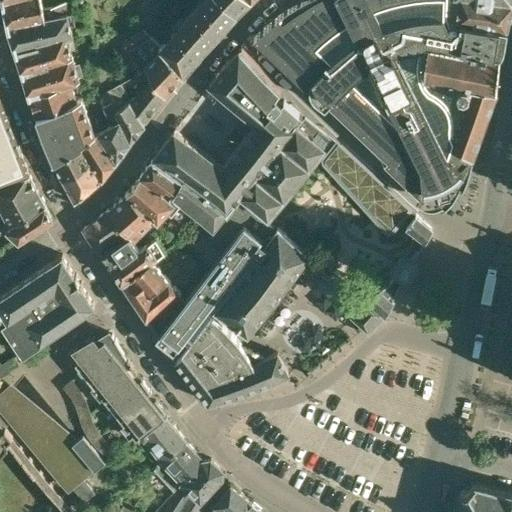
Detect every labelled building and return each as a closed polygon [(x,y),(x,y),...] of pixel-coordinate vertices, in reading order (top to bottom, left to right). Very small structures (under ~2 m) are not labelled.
[(10,25),(17,49),(68,34),(73,33),(72,30),(66,1),(44,6),(42,0),(5,0),(8,13),(10,25)] [(248,0),(201,0),(195,7),(194,7),(174,29),(174,30),(199,54),(237,12),(248,0)] [(254,36),(308,86),(308,88),(308,90),(308,91),(309,94),(309,95),(311,98),(311,99),(313,101),(314,102),(323,109),(327,104),(422,194),(419,197),(420,199),(423,200),(426,202),(428,203),(432,203),(435,203),(439,203),(441,202),(443,201),(444,200),(446,203),(449,200),(451,198),(453,196),(455,193),(456,191),(458,188),(459,185),(460,182),(464,183),(466,179),(468,173),(469,168),(470,165),(471,161),(472,155),(454,138),(470,92),(465,94),(460,92),(458,88),(459,83),(464,80),(425,74),(424,73),(428,44),(483,50),(501,53),(507,30),(459,24),(463,0),(300,0),(301,0),(292,6),(287,9),(277,17),(267,25),(259,31),(254,36)] [(507,30),(511,5),(511,0),(510,0),(463,0),(459,24),(507,30)] [(136,45),(152,36),(145,28),(124,41),(123,47),(141,77),(152,70),(136,45)] [(166,38),(161,44),(185,70),(192,62),(199,54),(174,30),(166,38)] [(80,77),(68,34),(17,49),(30,92),(70,80),(80,77)] [(183,73),(185,70),(161,44),(152,35),(152,36),(136,45),(152,70),(167,94),(183,73)] [(497,86),(501,53),(483,50),(428,44),(424,73),(425,74),(464,80),(497,86)] [(259,122),(222,166),(175,129),(154,156),(180,178),(169,190),(180,200),(213,226),(229,239),(241,223),(255,233),(264,222),(325,146),(330,151),(324,157),(323,158),(322,159),(322,161),(323,162),(339,180),(382,229),(384,230),(386,230),(387,230),(399,217),(407,224),(416,213),(340,143),(339,144),(337,142),(305,116),(298,124),(297,123),(304,114),(279,89),(240,48),(225,64),(211,83),(233,102),(259,122)] [(167,94),(152,70),(141,77),(147,86),(130,98),(144,122),(167,94)] [(38,114),(77,99),(70,80),(30,92),(30,94),(38,114)] [(472,155),(493,100),(496,99),(498,92),(496,90),(497,86),(464,80),(459,83),(458,88),(460,92),(465,94),(470,92),(454,138),(472,155)] [(130,98),(120,83),(108,90),(112,100),(121,118),(122,121),(130,140),(144,122),(130,98)] [(0,149),(19,142),(0,93),(0,149)] [(95,132),(82,97),(77,99),(38,114),(55,159),(83,142),(96,133),(95,132)] [(116,158),(130,140),(122,121),(121,118),(112,100),(103,105),(108,114),(111,124),(108,125),(101,130),(116,158)] [(101,130),(96,133),(83,142),(92,159),(93,161),(96,168),(100,178),(116,158),(101,130)] [(0,186),(31,173),(19,142),(0,149),(0,186)] [(55,159),(65,179),(93,161),(92,159),(83,142),(55,159)] [(154,156),(141,174),(166,193),(169,190),(180,178),(154,156)] [(93,161),(65,179),(75,198),(100,178),(93,161)] [(10,221),(45,200),(38,189),(31,173),(0,186),(0,202),(7,217),(10,221)] [(169,190),(166,193),(141,174),(127,191),(155,217),(158,220),(168,208),(176,214),(182,207),(177,203),(180,200),(169,190)] [(127,191),(109,207),(121,221),(131,233),(134,238),(155,217),(127,191)] [(45,200),(10,221),(8,228),(20,238),(54,216),(45,200)] [(131,233),(121,221),(109,207),(84,227),(103,251),(131,233)] [(432,227),(416,213),(407,224),(406,226),(413,231),(412,243),(417,247),(410,256),(414,259),(432,227)] [(188,288),(154,327),(163,342),(169,351),(168,354),(172,360),(175,359),(208,402),(232,396),(250,389),(289,373),(280,350),(263,357),(265,355),(246,344),(244,347),(242,344),(218,325),(227,314),(248,331),(287,280),(305,257),(331,279),(326,285),(325,286),(325,288),(325,289),(326,289),(327,290),(354,313),(352,316),(363,326),(369,331),(385,312),(403,280),(397,276),(395,274),(388,283),(381,287),(371,299),(310,248),(308,251),(278,226),(275,231),(268,225),(264,222),(255,233),(241,223),(229,239),(218,252),(193,281),(188,288)] [(103,251),(112,266),(140,247),(134,238),(131,233),(103,251)] [(149,240),(140,247),(112,266),(122,281),(139,268),(152,258),(152,257),(164,248),(156,236),(149,241),(149,240)] [(23,349),(96,301),(64,253),(0,294),(0,324),(5,321),(23,349)] [(408,255),(401,257),(397,261),(393,266),(394,273),(395,274),(403,280),(410,279),(413,274),(418,268),(417,262),(414,259),(410,256),(408,255)] [(182,290),(152,258),(139,268),(122,281),(147,318),(182,290)] [(76,362),(106,400),(135,376),(133,373),(136,371),(137,371),(138,370),(129,356),(113,331),(99,342),(93,335),(71,348),(79,358),(75,361),(76,362)] [(135,376),(106,400),(120,418),(150,394),(148,392),(150,390),(151,391),(152,390),(151,389),(152,388),(151,387),(150,387),(144,378),(143,376),(142,377),(142,376),(138,379),(135,376)] [(77,404),(86,400),(80,389),(71,379),(64,386),(71,394),(77,404)] [(78,438),(15,384),(12,381),(0,390),(0,418),(63,495),(106,462),(83,434),(78,438)] [(123,421),(120,424),(129,436),(133,433),(136,437),(166,414),(163,411),(165,409),(167,408),(165,406),(158,397),(156,395),(153,398),(150,394),(120,418),(123,421)] [(105,452),(111,444),(105,439),(101,434),(95,427),(92,418),(88,407),(79,410),(82,422),(87,432),(93,440),(98,446),(105,452)] [(138,436),(159,463),(185,439),(166,414),(138,436)] [(174,489),(182,482),(202,456),(188,442),(185,439),(159,463),(154,467),(174,489)] [(203,458),(202,456),(182,482),(188,488),(171,511),(196,511),(205,500),(202,498),(223,476),(224,469),(211,457),(203,458)] [(94,493),(83,479),(74,487),(85,501),(94,493)] [(511,511),(511,490),(506,489),(506,490),(476,482),(475,481),(459,491),(459,492),(454,511),(511,511)] [(242,511),(251,499),(231,483),(214,504),(207,511),(242,511)] [(251,499),(242,511),(263,511),(265,510),(251,499)]
